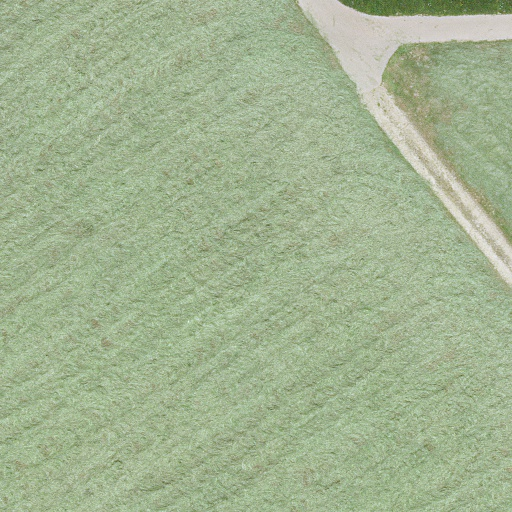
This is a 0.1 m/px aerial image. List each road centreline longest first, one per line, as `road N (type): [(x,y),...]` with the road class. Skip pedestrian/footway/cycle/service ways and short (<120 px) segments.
road 1 (track): [(338,31),(511,268)]
road 2 (track): [(511,25),(338,31),(317,0)]
